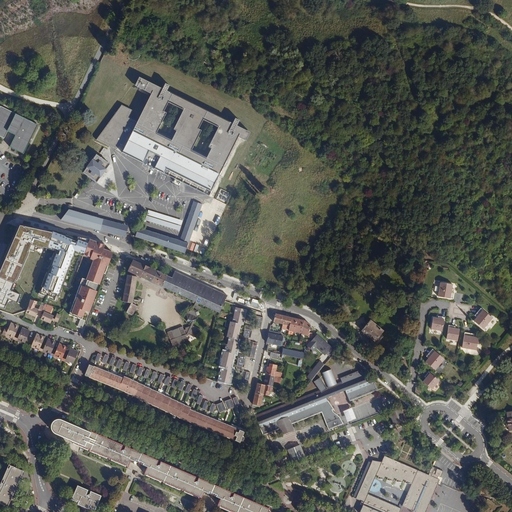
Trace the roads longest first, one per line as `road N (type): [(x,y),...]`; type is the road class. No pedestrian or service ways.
road 1 (residential): [(271,300),(51,223)]
road 2 (residential): [(409,395),(309,314),(271,300)]
road 3 (residential): [(89,344),(220,392)]
road 4 (residential): [(409,395),(422,313),(433,304),(459,308)]
